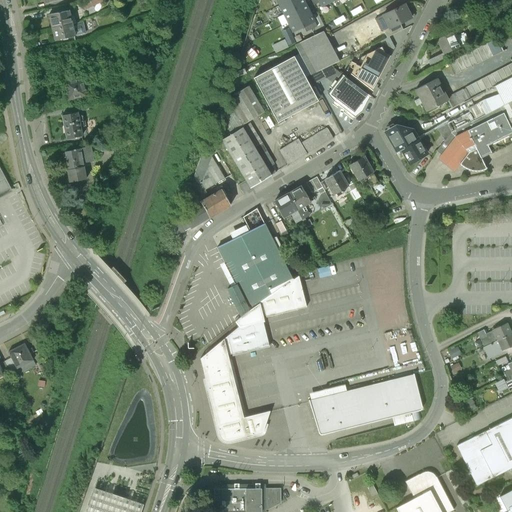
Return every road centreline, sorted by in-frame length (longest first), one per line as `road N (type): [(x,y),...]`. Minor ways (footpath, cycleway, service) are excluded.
road 1 (unclassified): [(423,195),(416,273),(442,389),(421,434),(324,464),(178,447)]
road 2 (primary): [(75,252),(38,193),(0,21)]
road 3 (residential): [(363,127),(219,216),(191,252)]
road 4 (residential): [(433,0),(363,127)]
